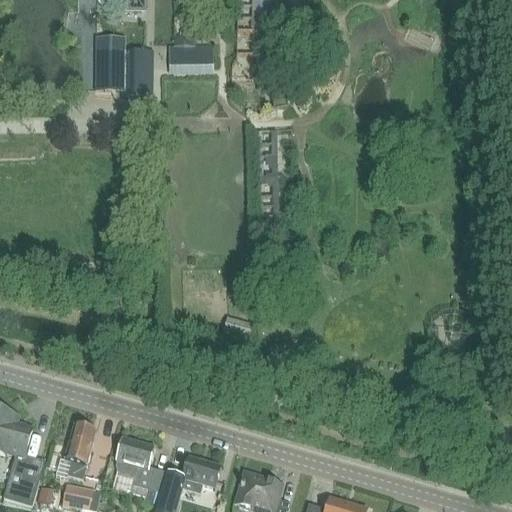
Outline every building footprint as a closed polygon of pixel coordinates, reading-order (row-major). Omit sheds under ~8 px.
[(124,0),(124,16),(145,16),(145,0),(124,0)] [(145,95),(145,54),(96,55),(96,96),(145,95)] [(0,416),(0,458),(6,460),(6,457),(15,460),(2,504),(32,511),(45,465),(25,460),(33,432),(18,428),(20,421),(0,416)] [(83,484),(97,435),(74,428),(64,464),(77,467),(73,481),(83,484)] [(133,490),(160,497),(166,476),(149,472),(155,451),(122,442),(114,469),(119,478),(134,483),(133,490)] [(183,481),(166,476),(160,497),(155,511),(172,511),(178,492),(200,498),(203,489),(215,492),(221,470),(189,461),(183,481)] [(287,511),(290,506),(277,503),(282,488),(244,477),(235,510),(242,511),(287,511)] [(72,511),(97,511),(100,497),(94,496),(65,490),(62,510),(72,511)] [(365,511),(331,502),(327,511),(319,511),(309,509),(307,511),(365,511)]
